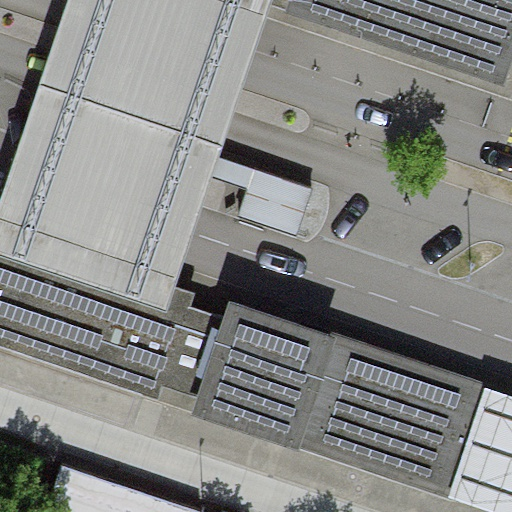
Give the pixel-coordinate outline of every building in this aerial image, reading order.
[(70,0),(47,68),(0,203),(0,248),(167,306),(228,129),(252,58),(272,0),(70,0)] [(511,0),(283,0),(505,74),(511,51),(511,0)] [(315,193),(255,173),(249,191),(241,214),(301,235),(315,193)] [(191,293),(0,228),(0,332),(158,387),(161,378),(205,393),(201,404),(460,492),(496,385),(233,297),(227,314),(189,301),(191,293)] [(511,391),(496,385),(460,492),(511,507),(511,391)] [(195,511),(197,510),(79,469),(66,508),(64,511),(195,511)]
